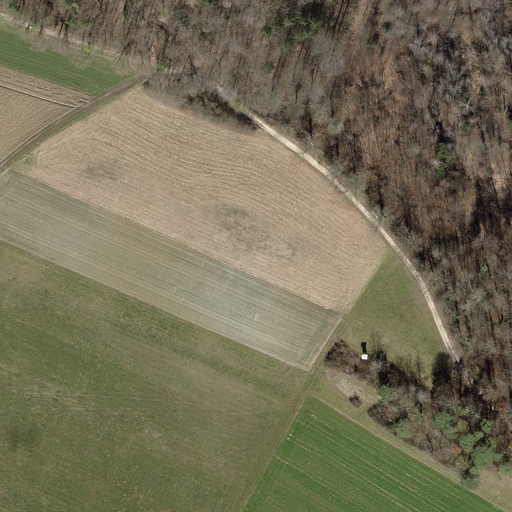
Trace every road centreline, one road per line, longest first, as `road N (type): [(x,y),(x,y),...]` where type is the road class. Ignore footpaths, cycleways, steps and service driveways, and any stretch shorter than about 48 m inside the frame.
road 1 (track): [(422,281),(357,201),(309,158),(214,86),(159,67)]
road 2 (track): [(396,248),(238,511)]
road 3 (track): [(476,0),(464,44),(486,239)]
road 4 (track): [(159,67),(50,126),(0,171)]
road 5 (track): [(511,425),(447,344),(422,281)]
road 6 (track): [(0,14),(159,67)]
road 7 (track): [(132,0),(178,33),(214,86)]
